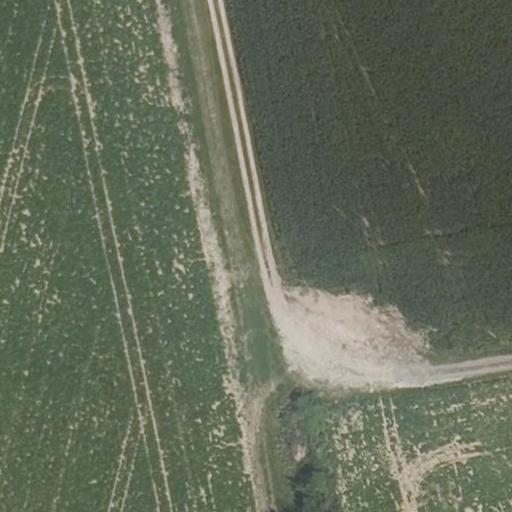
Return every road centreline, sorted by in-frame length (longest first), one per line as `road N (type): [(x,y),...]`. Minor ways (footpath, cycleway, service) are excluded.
road 1 (track): [(511,361),(381,377),(302,348),(275,300),(213,0)]
road 2 (track): [(302,348),(256,403),(270,511)]
